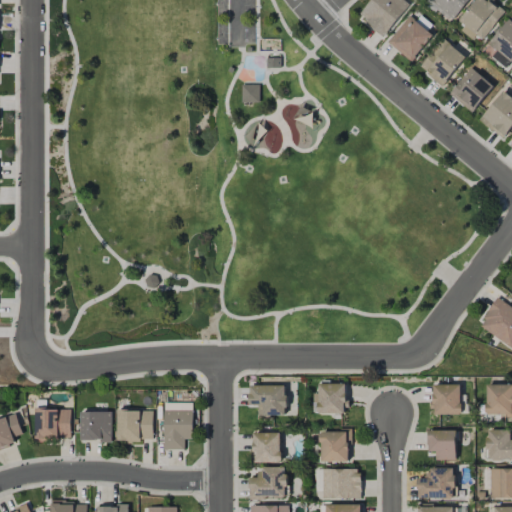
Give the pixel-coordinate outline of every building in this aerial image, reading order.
[(371,0),(358,19),(385,37),(408,2),(405,0),(371,0)] [(469,0),(427,0),(451,21),(469,0)] [(461,30),(472,40),(477,34),(482,38),(506,12),(492,0),(476,0),(459,20),(465,26),(461,30)] [(410,61),(433,36),(410,15),(387,41),(410,61)] [(491,56),(506,69),(511,61),(511,15),(489,44),(496,50),(491,56)] [(420,68),(443,86),(466,57),(443,39),(420,68)] [(266,68),(280,67),(280,58),(266,58),(266,68)] [(471,112),(494,86),(471,67),(449,93),(471,112)] [(241,85),(242,103),(259,102),(259,84),(241,85)] [(480,121),(503,139),(511,127),(511,98),(502,91),(480,121)] [(511,346),(511,307),(498,298),(478,325),(511,348),(511,346)] [(347,384),(320,383),(319,394),(316,394),(316,413),(346,413),(347,384)] [(433,384),(433,414),(463,414),(463,395),(460,395),(460,385),(433,384)] [(487,415),(511,414),(511,384),(486,385),(487,415)] [(249,385),(249,406),(258,406),(258,416),(286,416),(286,386),(249,385)] [(185,449),(185,439),(193,439),(193,402),(163,403),(164,450),(185,449)] [(71,409),(36,408),(35,440),(50,440),(50,437),(70,438),(71,409)] [(153,440),(152,410),(117,411),(118,441),(153,440)] [(112,411),(80,412),(81,441),(112,441),(112,411)] [(22,434),(16,414),(0,419),(0,449),(16,444),(14,437),(22,434)] [(511,459),(511,439),(511,440),(510,429),(487,430),(488,460),(511,459)] [(322,462),(350,461),(350,430),(321,431),(322,462)] [(456,460),(456,430),(427,430),(428,452),(436,452),(436,460),(456,460)] [(253,433),(254,463),(281,462),(281,432),(253,433)] [(418,478),(418,499),(455,498),(454,467),(428,468),(428,478),(418,478)] [(286,468),(258,468),(259,477),(249,477),(250,498),(287,497),(286,468)] [(511,497),(511,468),(490,469),(490,498),(511,497)] [(323,498),(360,498),(360,469),(323,469),(323,498)] [(51,511),(86,511),(87,502),(52,502),(51,511)]
